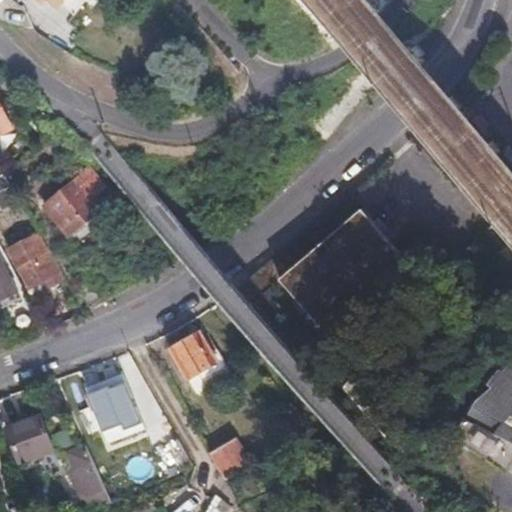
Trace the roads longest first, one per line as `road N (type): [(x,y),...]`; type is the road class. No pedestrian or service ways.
road 1 (residential): [(483,0),(453,59),(340,172),(166,310),(0,370)]
road 2 (residential): [(270,76),(219,124),(171,133),(65,95),(0,32)]
road 3 (residential): [(411,0),(342,64),(270,76)]
